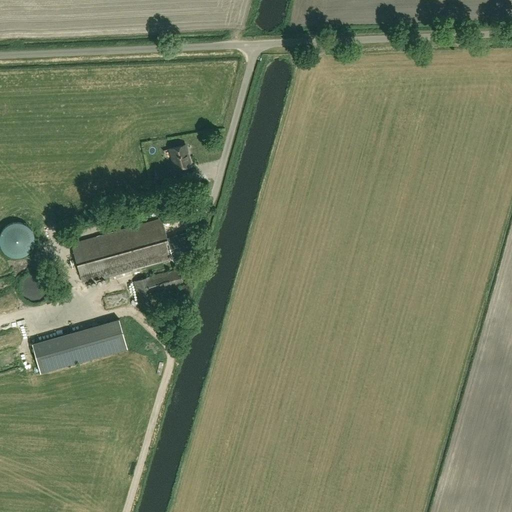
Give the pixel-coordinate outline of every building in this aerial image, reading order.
[(170,149),(175,170),(191,167),(186,145),(170,149)] [(172,257),(167,239),(161,219),(71,244),(82,283),(172,257)] [(31,229),(29,227),(27,226),(25,224),(23,223),(20,222),(18,222),(15,222),(12,223),(10,223),(8,225),(6,226),(4,228),(2,230),(1,232),(0,234),(0,245),(1,248),(2,250),(4,252),(6,254),(8,255),(10,256),(13,257),(16,258),(18,257),(21,257),(24,256),(26,255),(28,253),(30,252),(32,249),(33,247),(34,245),(34,242),(34,239),(34,237),(34,234),(32,232),(31,229)] [(191,232),(167,239),(172,257),(184,254),(185,259),(198,255),(191,232)] [(179,269),(134,282),(141,310),(158,305),(155,294),(184,286),(179,269)] [(127,348),(119,319),(32,343),(41,372),(127,348)]
